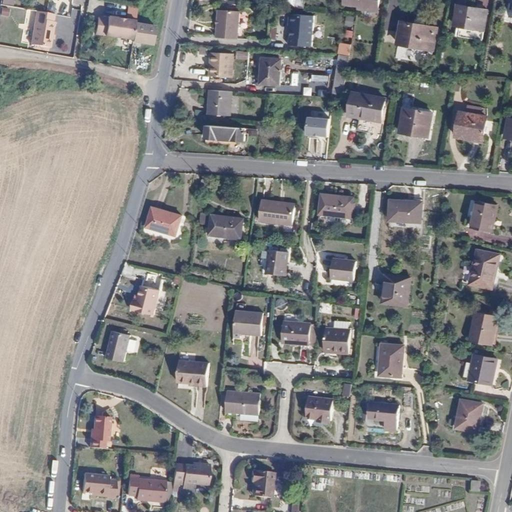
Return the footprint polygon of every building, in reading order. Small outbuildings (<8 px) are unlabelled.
[(304,8),(305,0),(296,0),(296,7),(304,8)] [(380,0),(345,0),(345,3),(359,5),(358,8),(379,10),(380,0)] [(488,9),(458,4),(454,26),(485,30),(488,9)] [(127,7),(126,16),(136,17),(136,8),(127,7)] [(217,37),(238,39),(240,11),(219,9),(217,37)] [(54,13),(37,10),(30,42),(50,46),(54,20),(53,20),(54,13)] [(312,46),(314,16),(293,14),(292,37),(290,36),(290,44),(312,46)] [(352,27),(354,16),(346,14),(344,25),(352,27)] [(134,24),(135,21),(125,19),(125,22),(117,21),(118,18),(107,16),(107,18),(96,16),(94,33),(132,40),(134,24)] [(435,50),(438,27),(401,21),(398,44),(435,50)] [(155,27),(134,24),(132,40),(131,43),(152,46),(155,27)] [(216,52),(214,76),(234,77),(236,53),(216,52)] [(343,98),(348,69),(350,56),(340,54),(333,98),(343,98)] [(280,86),(282,59),(262,58),(261,85),(280,86)] [(231,116),(232,92),(211,90),(209,115),(231,116)] [(386,97),(354,92),(349,115),(360,117),(357,130),(380,134),(386,97)] [(466,112),(481,115),(482,107),(467,104),(466,112)] [(429,137),(434,112),(405,107),(400,132),(429,137)] [(488,116),(481,115),(466,112),(461,111),(456,136),(484,141),(488,116)] [(309,121),(308,134),(329,135),(330,123),(309,121)] [(243,141),(244,128),(207,126),(206,139),(243,141)] [(352,218),(355,197),(323,194),(321,215),(352,218)] [(260,222),(284,224),(286,206),(280,206),(280,202),(262,200),(260,222)] [(422,224),(423,202),(391,200),(390,221),(422,224)] [(493,232),(498,205),(477,201),(472,228),(493,232)] [(286,206),(284,224),(293,225),(295,207),(286,206)] [(183,216),(153,208),(147,227),(177,236),(183,216)] [(242,240),(244,219),(212,215),(210,236),(242,240)] [(500,254),(478,250),(471,284),(494,290),(497,278),(495,277),(500,254)] [(287,275),(289,253),(271,251),(269,273),(287,275)] [(355,280),(357,262),(334,259),(332,278),(355,280)] [(413,278),(387,275),(383,303),(409,306),(413,278)] [(160,291),(141,286),(138,300),(134,299),(132,309),(154,315),(160,291)] [(265,313),(237,311),(235,330),(249,332),(249,334),(263,336),(265,313)] [(499,317),(477,312),(471,340),(493,345),(499,317)] [(312,324),(285,322),(284,343),(311,345),(312,324)] [(339,350),(339,353),(351,354),(353,330),(328,328),(326,349),(339,350)] [(130,335),(113,331),(106,357),(124,362),(130,335)] [(403,377),(405,346),(383,344),(382,360),(383,360),(382,376),(403,377)] [(493,385),(498,359),(475,355),(470,380),(493,385)] [(179,382),(192,383),(198,383),(198,386),(208,387),(211,364),(181,360),(179,382)] [(343,394),(349,395),(351,383),(345,382),(343,394)] [(263,394),(229,391),(227,412),(260,415),(263,394)] [(334,398),(309,396),(307,417),(322,419),(322,422),(330,422),(331,420),(332,420),(334,398)] [(479,433),(485,404),(462,399),(457,429),(479,433)] [(401,405),(372,403),(371,418),(388,420),(387,430),(399,431),(401,405)] [(91,433),(90,448),(105,449),(106,441),(108,441),(111,418),(95,416),(93,433),(91,433)] [(199,466),(175,464),(173,488),(178,488),(179,484),(183,484),(183,488),(192,489),(192,485),(208,486),(210,465),(199,464),(199,466)] [(255,482),(255,496),(272,497),(274,473),(256,471),(256,472),(253,471),(252,481),(253,482),(255,482)] [(107,499),(110,500),(114,480),(107,480),(108,476),(84,474),(81,492),(91,493),(97,494),(97,497),(107,497),(107,499)] [(167,482),(130,480),(129,496),(137,497),(137,500),(165,502),(167,482)] [(479,482),(471,481),(470,491),(479,491),(479,482)] [(291,502),(289,511),(297,511),(299,503),(291,502)]
